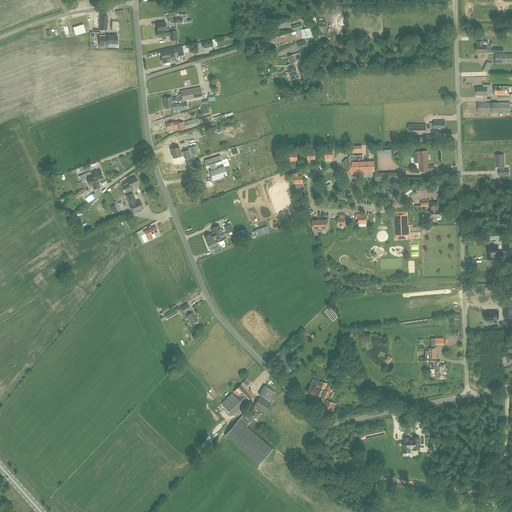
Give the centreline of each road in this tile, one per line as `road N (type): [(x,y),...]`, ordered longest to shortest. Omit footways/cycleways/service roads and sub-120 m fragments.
road 1 (unclassified): [(467,395),(318,420),(215,311),(151,154),(136,2)]
road 2 (unclassified): [(467,395),(455,0)]
road 3 (unclassified): [(0,38),(136,2)]
